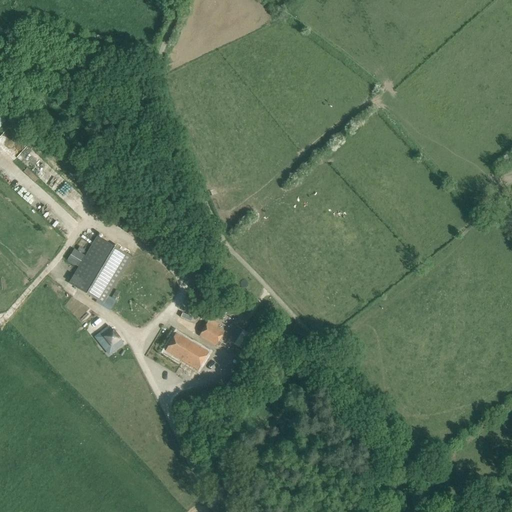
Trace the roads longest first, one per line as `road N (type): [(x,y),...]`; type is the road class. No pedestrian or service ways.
road 1 (track): [(181,0),(158,80),(225,243)]
road 2 (unclassified): [(216,511),(128,329),(86,300)]
road 3 (track): [(182,280),(103,224),(86,223),(0,319)]
